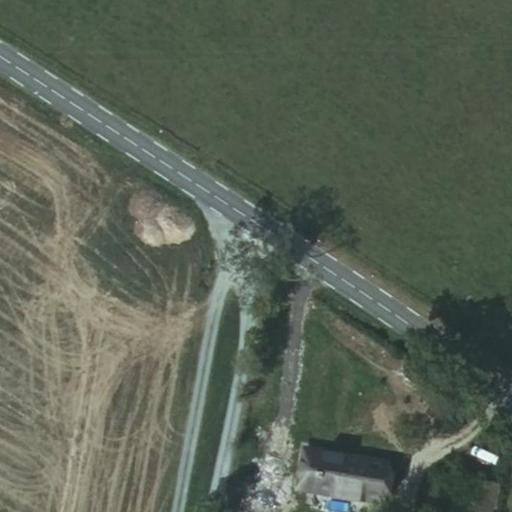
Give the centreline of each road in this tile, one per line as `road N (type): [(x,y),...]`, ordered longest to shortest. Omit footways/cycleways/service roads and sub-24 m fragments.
road 1 (secondary): [(0,55),(442,348),(511,406)]
road 2 (unknown): [(237,212),(185,511)]
